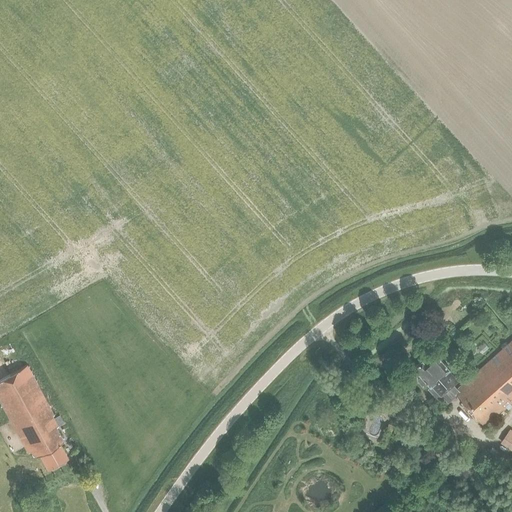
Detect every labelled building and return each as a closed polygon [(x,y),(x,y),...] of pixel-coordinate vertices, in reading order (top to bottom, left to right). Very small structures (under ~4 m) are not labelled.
[(485,427),(511,402),(511,340),(457,390),(453,385),(458,381),(449,370),(450,369),(436,354),(425,363),(423,360),(414,368),(421,375),(427,382),(431,386),(432,385),(441,396),(442,395),(448,403),(457,395),(485,427)] [(47,469),(67,458),(60,444),(63,442),(56,428),(58,427),(52,417),(53,416),(27,365),(0,379),(0,402),(2,406),(27,453),(30,451),(36,457),(40,455),(47,469)] [(423,385),(427,382),(421,375),(417,379),(423,385)] [(349,401),(344,412),(358,417),(363,407),(349,401)] [(389,423),(386,430),(391,432),(394,426),(389,423)] [(454,430),(445,423),(438,430),(448,438),(454,430)] [(501,442),(511,448),(511,427),(510,427),(501,442)]
